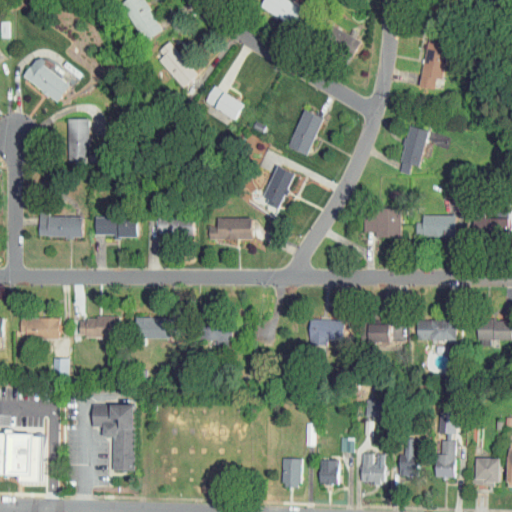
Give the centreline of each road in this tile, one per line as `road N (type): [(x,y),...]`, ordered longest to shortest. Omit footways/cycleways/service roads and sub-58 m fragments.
road 1 (residential): [(511,277),(0,273)]
road 2 (residential): [(392,0),(381,115),(293,277)]
road 3 (residential): [(236,511),(0,502)]
road 4 (residential): [(198,0),(233,31),(381,115)]
road 5 (residential): [(16,273),(16,131)]
